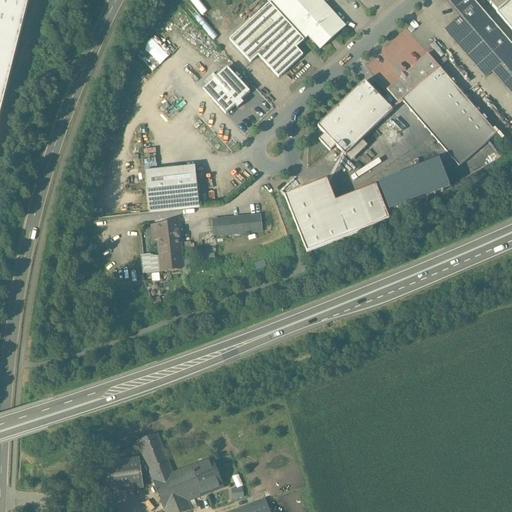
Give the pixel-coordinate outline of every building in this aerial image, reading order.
[(0,0),(0,117),(29,0),(0,0)] [(320,50),(345,26),(320,0),(273,0),(269,5),(290,27),(304,42),(308,38),(320,50)] [(472,0),(450,0),(447,3),(461,18),(477,4),(472,0)] [(485,0),(497,13),(511,0),(485,0)] [(511,0),(497,13),(511,30),(511,0)] [(511,45),(477,4),(461,18),(445,31),(486,78),(498,67),(511,83),(511,45)] [(258,56),(290,27),(269,5),(230,41),(251,63),(258,56)] [(296,49),(304,42),(290,27),(258,56),(279,78),(303,56),(296,49)] [(159,64),(167,58),(153,39),(145,46),(159,64)] [(401,79),(387,91),(398,104),(401,101),(439,69),(428,55),(411,69),(412,69),(406,75),(401,74),(401,79)] [(250,93),(227,68),(203,90),(225,115),(235,107),(237,109),(243,104),(241,101),(250,93)] [(496,134),(439,69),(401,101),(459,167),(496,134)] [(365,83),(318,127),(325,134),(336,146),(339,149),(342,152),(346,156),(392,112),(365,83)] [(330,151),(336,146),(325,134),(319,139),(330,151)] [(339,149),(323,182),(327,181),(328,184),(342,152),(339,149)] [(195,167),(145,173),(149,213),(199,208),(195,167)] [(450,168),(431,174),(438,191),(456,184),(450,168)] [(323,182),(285,197),(307,253),(370,228),(389,219),(376,187),(335,203),(328,184),(327,181),(323,182)] [(261,216),(211,221),(213,237),(263,232),(261,216)] [(161,273),(184,270),(184,268),(183,260),(179,223),(156,225),(157,241),(159,257),(160,271),(161,273)] [(214,254),(206,256),(208,263),(215,262),(214,254)] [(160,271),(159,257),(150,256),(141,256),(143,273),(160,271)] [(192,260),(183,260),(184,268),(192,268),(192,260)] [(191,467),(173,474),(157,434),(137,442),(164,511),(187,511),(192,511),(188,501),(202,496),(191,467)] [(138,459),(86,466),(91,496),(142,489),(138,459)] [(212,459),(191,467),(202,496),(223,488),(212,459)] [(234,499),(245,496),(243,486),(232,489),(234,499)] [(257,503),(233,511),(269,511),(265,500),(257,503)]
